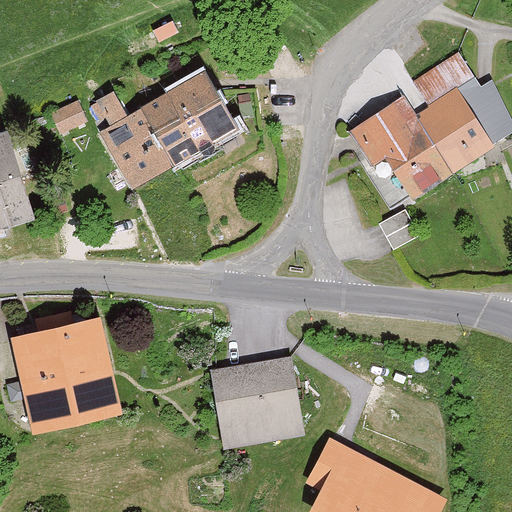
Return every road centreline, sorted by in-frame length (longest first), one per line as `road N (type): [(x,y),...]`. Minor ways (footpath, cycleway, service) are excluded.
road 1 (unclassified): [(307,214),(320,125),(343,73),(421,0)]
road 2 (tertiary): [(0,278),(21,273),(224,289)]
road 3 (tertiary): [(224,289),(346,297)]
